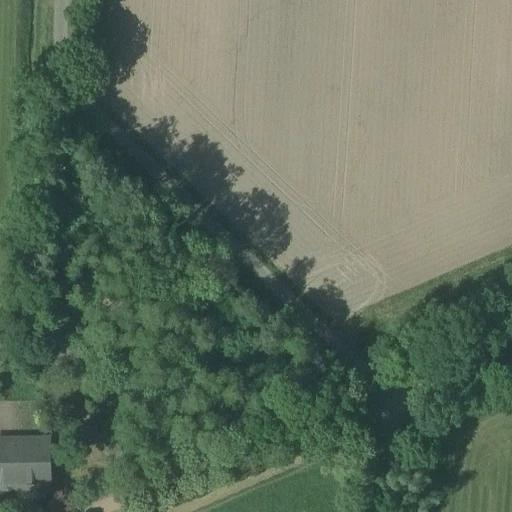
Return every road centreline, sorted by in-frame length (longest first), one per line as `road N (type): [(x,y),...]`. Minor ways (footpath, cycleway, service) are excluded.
road 1 (unclassified): [(387,397),(76,91),(61,56),(62,0)]
road 2 (unclassified): [(387,397),(511,339)]
